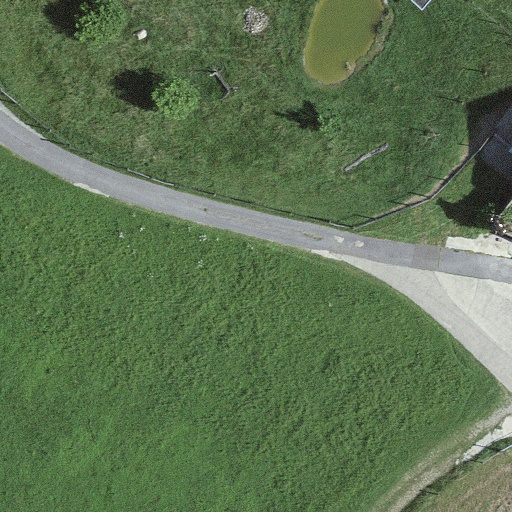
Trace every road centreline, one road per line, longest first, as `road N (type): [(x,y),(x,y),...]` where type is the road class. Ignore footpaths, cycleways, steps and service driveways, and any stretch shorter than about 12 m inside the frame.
road 1 (track): [(0,122),(73,168),(176,202),(351,242)]
road 2 (track): [(351,242),(456,320),(511,384)]
road 3 (track): [(351,242),(511,275)]
road 4 (track): [(399,511),(465,453),(511,426)]
